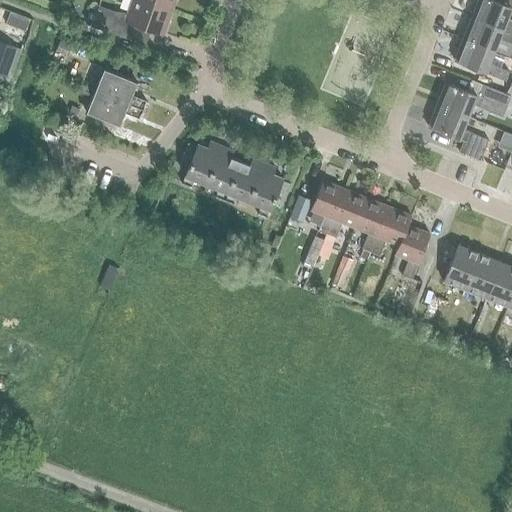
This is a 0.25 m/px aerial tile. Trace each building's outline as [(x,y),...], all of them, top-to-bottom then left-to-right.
[(136,25),(162,34),(170,11),(139,0),(131,0),(125,21),(110,16),(111,11),(96,6),(89,26),(131,40),(136,25)] [(139,0),(170,11),(173,0),(139,0)] [(511,0),(478,0),(471,18),(511,34),(511,20),(507,18),(511,5),(511,0)] [(29,30),(33,18),(8,10),(4,22),(29,30)] [(511,34),(471,18),(462,39),(493,52),(498,39),(511,44),(511,34)] [(488,64),(493,52),(462,39),(453,61),(504,82),(508,72),(488,64)] [(59,40),(55,51),(68,56),(72,46),(59,40)] [(16,47),(0,41),(0,74),(5,76),(16,47)] [(142,110),(145,101),(131,95),(136,84),(103,70),(94,91),(142,110)] [(444,83),(436,104),(467,117),(471,105),(502,117),(510,96),(481,84),(476,96),(444,83)] [(138,120),(142,110),(94,91),(86,112),(118,126),(123,114),(138,120)] [(486,140),(461,130),(467,117),(436,104),(427,127),(462,141),(458,152),(478,160),(486,140)] [(509,148),(511,139),(511,132),(502,129),(497,144),(509,148)] [(194,181),(206,186),(221,147),(209,142),(207,148),(197,144),(196,146),(189,143),(180,166),(187,169),(181,183),(191,187),(194,181)] [(215,198),(224,201),(240,162),(231,158),(233,151),(221,147),(206,186),(218,190),(215,198)] [(240,162),(224,201),(233,205),(236,198),(248,202),(263,164),(252,159),(249,165),(240,162)] [(274,168),(263,164),(248,202),(259,207),(256,214),(267,219),(273,204),(281,207),(290,185),(282,181),(283,179),(272,175),(274,168)] [(317,232),(326,236),(345,190),(321,181),(309,212),(323,217),(317,232)] [(366,199),(345,190),(326,236),(335,239),(341,224),(354,229),(366,199)] [(290,217),(301,222),(310,199),(299,194),(290,217)] [(389,208),(366,199),(354,229),(367,234),(361,249),(370,253),(389,208)] [(397,247),(407,225),(410,216),(389,208),(370,253),(379,256),(385,242),(397,247)] [(429,234),(407,225),(397,247),(394,255),(407,260),(401,276),(411,280),(429,234)] [(275,235),(270,247),(276,249),(280,237),(275,235)] [(443,281),(464,289),(478,253),(457,245),(443,281)] [(315,263),(319,252),(310,249),(306,259),(315,263)] [(464,289),(485,297),(499,262),(478,253),(464,289)] [(340,287),(351,259),(342,255),(331,283),(340,287)] [(485,297),(508,307),(511,298),(511,266),(499,262),(485,297)]
